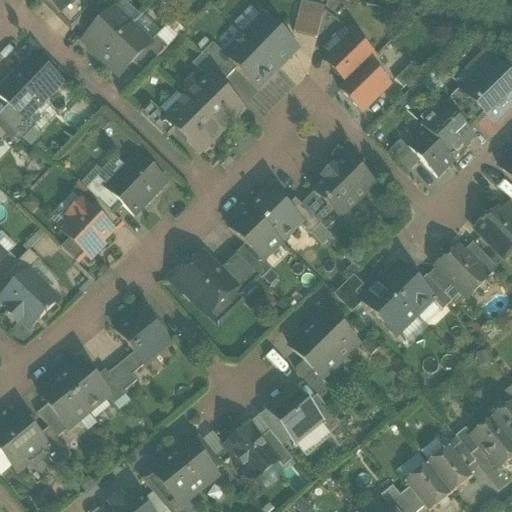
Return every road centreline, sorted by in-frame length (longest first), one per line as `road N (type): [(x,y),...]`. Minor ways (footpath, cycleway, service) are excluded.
road 1 (residential): [(215,202),(8,5),(0,16)]
road 2 (residential): [(426,212),(317,103),(215,202)]
road 3 (residential): [(135,274),(25,369)]
road 4 (residential): [(135,274),(228,383)]
